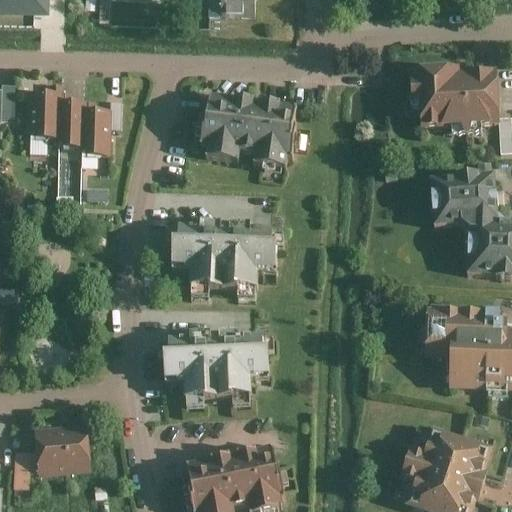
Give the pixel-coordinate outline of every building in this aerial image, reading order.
[(47,0),(0,0),(0,14),(47,15),(47,0)] [(256,24),(256,0),(223,0),(223,23),(256,24)] [(431,75),(412,76),(413,100),(421,99),(422,112),(423,132),(452,130),(482,128),(499,127),(499,122),(498,98),(498,96),(497,96),(496,78),(494,78),(494,77),(493,77),(493,78),(468,79),(467,79),(458,79),(458,74),(432,75),(431,75)] [(17,125),(17,90),(3,90),(3,94),(3,125),(17,125)] [(60,97),(29,97),(28,138),(34,138),(34,143),(59,143),(60,105),(60,97)] [(299,110),(209,97),(201,150),(208,152),(207,162),(241,166),(248,154),(255,168),(289,171),(290,163),(294,163),(299,110)] [(86,106),(60,105),(59,143),(59,152),(85,151),(86,114),(86,106)] [(113,114),(86,114),(85,151),(85,160),(112,161),(113,114)] [(456,229),(461,234),(498,222),(495,219),(493,179),(428,184),(430,232),(456,229)] [(463,280),(511,282),(511,226),(503,226),(498,222),(461,234),(465,237),(463,280)] [(277,234),(181,231),(179,273),(192,273),(191,293),(261,294),(261,277),(276,277),(277,234)] [(433,315),(431,359),(456,361),(455,391),(511,393),(511,337),(505,337),(505,329),(500,329),(501,318),(497,317),(496,317),(488,317),(487,317),(451,316),(443,315),(433,315)] [(253,386),(272,385),(271,343),(166,346),(167,386),(186,386),(187,406),(254,404),(253,386)] [(93,478),(88,431),(36,436),(41,483),(93,478)] [(412,455),(405,482),(417,486),(411,505),(410,507),(424,511),(471,511),(474,504),(478,505),(481,497),(478,495),(481,486),(484,487),(487,478),(483,477),(490,455),(475,450),(448,441),(448,442),(433,437),(432,440),(426,459),(414,455),(412,455)] [(274,453),(189,470),(196,511),(284,511),(282,504),(286,504),(274,453)] [(30,495),(32,457),(17,457),(15,494),(30,495)]
